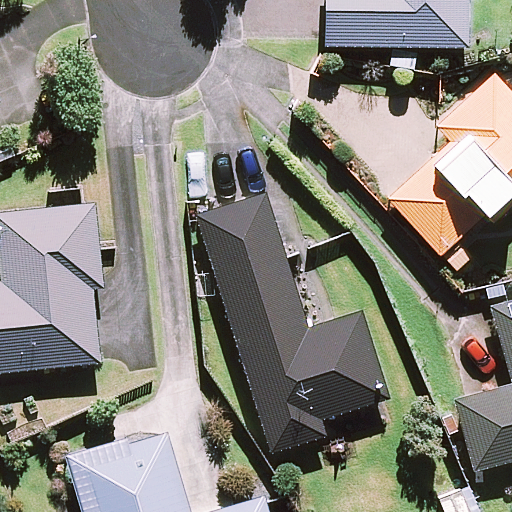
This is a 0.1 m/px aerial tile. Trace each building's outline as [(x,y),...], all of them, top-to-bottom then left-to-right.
[(325,0),(325,48),(410,50),(465,50),(465,0),(325,0)] [(38,72),(10,82),(24,121),(52,111),(38,72)] [(511,199),(511,100),(489,78),(437,128),(456,148),(432,172),(484,225),(511,199)] [(454,275),(472,257),(460,244),(474,231),(419,174),(387,205),(454,275)] [(269,455),(271,455),(302,445),(323,438),(318,423),(385,401),(357,316),(306,332),(263,197),(193,219),(269,455)] [(100,286),(92,206),(0,215),(0,375),(98,365),(90,287),(100,286)] [(458,402),(476,472),(511,462),(511,303),(490,309),(511,388),(458,402)] [(262,511),(260,502),(226,511),(186,511),(163,431),(66,459),(81,511),(262,511)]
